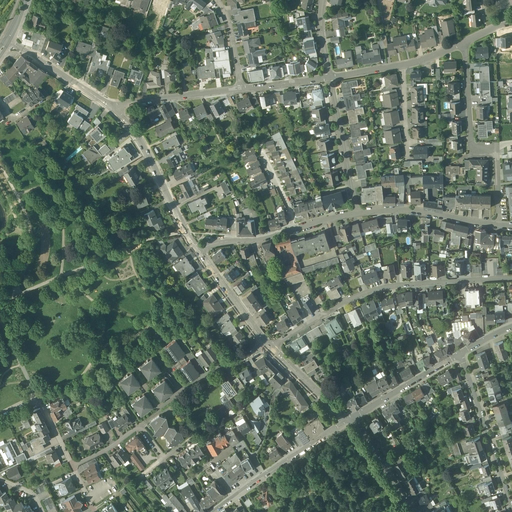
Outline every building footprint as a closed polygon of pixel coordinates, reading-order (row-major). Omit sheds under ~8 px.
[(133,0),(133,1),(132,6),(140,9),(140,11),(144,13),(144,12),(145,12),(146,9),(145,9),(148,0),(133,0)] [(206,3),(201,0),(189,0),(188,3),(185,7),(189,10),(194,4),(201,10),(206,4),(206,3)] [(303,0),(302,7),(311,9),(312,0),(303,0)] [(240,20),(240,23),(255,20),(253,8),(241,11),(239,11),(240,14),(235,15),(235,19),(237,19),(238,20),(240,20)] [(340,13),(333,14),(335,21),(333,21),(334,29),(336,29),(344,27),(343,23),(344,23),(344,20),(352,18),(351,13),(348,13),(347,11),(345,12),(345,11),(340,12),(340,13)] [(299,13),(297,12),(295,12),(296,17),(294,18),(295,21),(291,22),(292,28),(296,27),(296,25),(298,25),(297,17),(300,17),(299,13)] [(206,15),(204,16),(204,15),(199,16),(201,21),(201,22),(204,29),(217,24),(213,13),(206,15)] [(475,14),(471,14),(472,14),(472,21),(471,21),(472,26),(477,25),(477,26),(478,26),(478,25),(481,25),(480,13),(475,14)] [(41,16),(33,15),(31,24),(45,27),(46,22),(40,21),(41,16)] [(305,16),(302,16),(300,17),(297,17),(298,25),(303,23),(305,30),(311,29),(310,22),(309,15),(305,16)] [(240,23),(237,24),(239,35),(241,35),(248,34),(247,28),(256,26),(255,20),(240,23)] [(452,20),(442,22),(444,35),(454,33),(452,20)] [(109,29),(101,26),(98,35),(106,38),(109,29)] [(344,27),(336,29),(337,37),(338,36),(345,35),(344,27)] [(433,29),(426,30),(427,34),(420,36),(422,47),(436,45),(434,34),(434,29),(433,29)] [(214,32),(213,32),(211,33),(206,34),(208,39),(213,38),(215,44),(217,44),(217,45),(217,44),(218,48),(224,47),(223,38),(220,30),(219,31),(214,32)] [(51,34),(43,31),(42,34),(40,40),(37,50),(44,53),(46,49),(49,40),(51,34)] [(413,39),(407,40),(406,35),(400,36),(402,51),(408,50),(408,52),(416,50),(415,43),(414,39),(413,39)] [(400,36),(393,37),(394,43),(388,44),(387,44),(388,47),(389,55),(397,54),(397,52),(402,51),(400,36)] [(501,38),(501,47),(511,47),(510,36),(501,36),(501,38)] [(40,40),(32,37),(31,39),(29,45),(32,46),(32,48),(37,50),(40,40)] [(249,40),(243,41),(246,52),(248,52),(255,51),(254,44),(260,43),(259,38),(249,40)] [(49,40),(46,49),(52,51),(51,54),(50,54),(52,55),(55,51),(58,53),(60,49),(61,48),(59,47),(60,44),(49,40)] [(91,45),(77,40),(74,50),(88,55),(91,47),(91,45)] [(373,52),(366,53),(365,50),(361,51),(362,53),(362,54),(363,61),(364,63),(370,62),(373,62),(373,61),(375,61),(375,62),(381,61),(379,49),(378,44),(372,45),(373,52)] [(488,46),(475,47),(476,57),(488,57),(488,46)] [(255,51),(248,52),(250,64),(253,63),(259,62),(258,55),(267,54),(266,49),(255,51)] [(225,50),(218,51),(219,56),(213,57),(214,61),(228,59),(228,55),(229,54),(228,50),(225,50)] [(55,51),(52,55),(50,58),(55,62),(56,62),(61,55),(58,53),(55,51)] [(351,51),(344,52),(345,58),(336,59),(338,68),(354,65),(351,51)] [(211,58),(206,59),(207,67),(204,67),(204,66),(200,67),(201,77),(202,77),(211,76),(211,77),(215,76),(215,71),(214,61),(213,57),(213,53),(210,53),(211,58)] [(27,64),(29,61),(21,55),(13,64),(21,71),(27,64)] [(99,57),(97,56),(97,58),(94,57),(91,65),(89,72),(95,74),(97,67),(107,70),(109,66),(109,65),(107,65),(109,60),(99,57)] [(166,56),(163,64),(162,64),(161,67),(161,70),(164,70),(169,69),(168,65),(170,60),(167,59),(168,57),(166,56)] [(311,58),(309,58),(307,60),(316,66),(318,64),(317,64),(317,62),(318,61),(317,57),(313,57),(311,58)] [(228,59),(214,61),(215,71),(220,71),(219,68),(223,67),(224,74),(230,73),(231,73),(230,66),(229,66),(228,59)] [(316,66),(307,60),(306,62),(306,63),(306,64),(307,66),(308,71),(312,70),(312,69),(314,68),(315,68),(316,66)] [(29,61),(27,64),(34,70),(37,67),(29,61)] [(456,61),(444,62),(444,71),(451,70),(451,72),(456,71),(456,67),(457,67),(457,66),(456,66),(456,61)] [(21,71),(13,64),(5,73),(11,81),(13,80),(18,74),(21,71)] [(183,66),(183,71),(184,71),(185,80),(192,79),(191,75),(192,75),(191,65),(183,66)] [(276,66),(278,77),(282,76),(284,75),(284,72),(283,66),(280,67),(280,65),(276,66)] [(278,77),(276,66),(272,67),(273,68),(270,68),(271,74),(272,78),(274,77),(274,78),(278,77)] [(489,66),(480,67),(480,70),(480,82),(489,81),(489,66)] [(34,70),(28,77),(32,81),(37,87),(40,84),(49,74),(37,67),(34,70)] [(247,71),(248,77),(251,76),(252,81),(265,79),(264,74),(263,68),(256,69),(247,71)] [(124,73),(115,69),(110,84),(116,87),(116,86),(120,77),(123,78),(123,75),(124,73)] [(139,71),(132,69),(129,77),(136,79),(135,83),(139,85),(144,71),(139,70),(139,71)] [(169,69),(164,70),(166,82),(175,81),(174,69),(169,69)] [(159,73),(151,70),(149,76),(153,77),(154,82),(146,83),(147,88),(161,86),(159,73)] [(417,70),(416,70),(414,71),(413,72),(411,72),(411,84),(416,84),(416,80),(421,80),(421,71),(420,70),(417,70)] [(5,73),(4,73),(0,76),(0,77),(7,85),(11,81),(5,73)] [(28,77),(25,74),(21,78),(29,84),(32,81),(28,77)] [(396,74),(384,76),(386,87),(386,88),(392,87),(398,86),(396,74)] [(357,80),(343,83),(344,87),(342,87),(344,97),(345,97),(345,96),(352,95),(351,87),(358,86),(357,80)] [(489,81),(480,82),(476,82),(476,88),(480,88),(480,97),(486,97),(490,97),(490,96),(489,81)] [(451,82),(448,82),(448,83),(449,88),(449,93),(459,92),(459,87),(458,87),(458,82),(459,82),(451,82)] [(40,84),(37,87),(37,88),(44,96),(45,97),(48,94),(40,84)] [(37,88),(36,89),(36,88),(33,91),(34,91),(33,91),(39,99),(40,99),(44,96),(37,88)] [(320,89),(312,91),(313,93),(311,93),(312,98),(314,98),(314,100),(321,99),(322,99),(322,95),(323,94),(323,93),(322,93),(322,92),(321,92),(321,91),(320,89)] [(54,99),(61,103),(67,93),(63,90),(54,99)] [(16,91),(3,99),(6,104),(19,96),(16,91)] [(33,91),(32,91),(31,91),(29,93),(29,94),(35,101),(35,102),(39,99),(33,91)] [(296,92),(289,93),(289,92),(285,92),(285,93),(283,94),(283,95),(284,102),(284,103),(289,102),(290,104),(297,103),(296,102),(297,102),(297,101),(296,93),(296,92)] [(390,94),(383,95),(385,106),(399,104),(396,92),(390,94)] [(29,94),(28,93),(27,94),(24,96),(24,97),(28,102),(31,105),(35,101),(29,94)] [(72,96),(67,93),(61,103),(68,107),(72,96)] [(269,94),(260,96),(262,108),(271,106),(269,98),(269,94)] [(352,95),(345,96),(346,101),(344,101),(346,110),(349,110),(355,109),(353,101),(360,100),(359,94),(352,95),(353,95),(352,95)] [(249,98),(241,101),(241,100),(236,103),(241,112),(246,110),(245,108),(252,105),(249,98)] [(210,105),(217,118),(225,113),(219,101),(210,105)] [(451,102),(450,102),(450,109),(451,109),(451,113),(460,112),(460,102),(451,102)] [(88,112),(77,104),(75,107),(79,110),(77,114),(80,115),(82,112),(86,115),(88,112)] [(159,107),(155,110),(153,106),(147,109),(151,118),(157,115),(156,113),(161,111),(165,119),(170,117),(172,115),(173,115),(171,110),(168,112),(164,104),(159,107)] [(203,104),(201,105),(194,109),(198,118),(208,113),(203,104)] [(482,105),(477,106),(477,118),(488,117),(487,105),(482,105)] [(316,109),(313,109),(314,113),(312,113),(313,117),(315,117),(318,116),(319,119),(325,118),(327,117),(327,114),(328,114),(327,111),(326,111),(325,107),(323,107),(316,109)] [(355,109),(349,110),(350,114),(348,114),(350,124),(352,124),(351,123),(359,122),(357,114),(364,113),(363,107),(355,108),(355,109)] [(187,109),(183,111),(183,110),(178,112),(183,120),(188,118),(187,117),(190,115),(190,113),(187,109)] [(397,110),(385,113),(384,113),(385,118),(386,124),(393,123),(392,122),(399,121),(397,110)] [(77,114),(74,111),(67,121),(77,127),(80,122),(81,121),(83,118),(80,115),(77,114)] [(28,119),(27,118),(24,120),(23,120),(18,123),(20,126),(23,126),(22,130),(30,131),(30,129),(33,127),(28,119)] [(85,120),(83,122),(82,124),(80,128),(84,131),(89,125),(91,124),(85,120)] [(167,122),(155,128),(159,136),(166,133),(166,132),(174,128),(170,121),(167,122)] [(359,122),(351,123),(352,124),(352,128),(351,128),(352,138),(353,138),(353,137),(361,136),(360,128),(367,126),(366,121),(359,122)] [(461,121),(452,121),(453,133),(462,132),(461,121)] [(318,125),(315,126),(317,136),(323,135),(329,134),(331,133),(330,129),(329,127),(330,127),(329,123),(327,124),(318,125)] [(485,124),(478,125),(479,137),(487,137),(487,129),(492,128),(492,124),(485,124)] [(105,135),(98,126),(89,133),(97,142),(105,135)] [(419,127),(413,127),(414,136),(424,136),(424,127),(419,127)] [(392,130),(385,131),(387,143),(401,140),(398,128),(392,130)] [(176,135),(171,138),(168,139),(162,142),(165,148),(174,144),(175,146),(177,146),(180,144),(176,135)] [(361,136),(353,137),(354,141),(352,142),(354,152),(356,151),(363,150),(363,149),(361,142),(368,140),(367,135),(361,136)] [(287,148),(282,137),(277,138),(266,141),(267,148),(269,148),(270,153),(271,152),(276,151),(275,146),(280,145),(282,150),(287,148)] [(321,141),(319,142),(318,144),(319,146),(320,145),(321,149),(332,147),(332,145),(331,144),(330,144),(329,140),(321,141)] [(457,140),(452,140),(452,149),(462,148),(462,140),(457,140)] [(116,148),(112,143),(107,147),(109,149),(104,153),(105,154),(106,156),(111,152),(116,148)] [(105,144),(98,151),(101,155),(102,154),(103,155),(105,154),(104,153),(109,149),(107,147),(105,144)] [(98,151),(93,145),(82,153),(91,164),(101,155),(98,151)] [(120,167),(131,160),(129,157),(131,155),(129,151),(128,152),(123,146),(110,157),(107,159),(114,170),(120,167)] [(399,147),(391,148),(391,151),(390,152),(391,154),(392,154),(392,158),(400,157),(399,147)] [(253,148),(245,152),(246,155),(242,157),(245,163),(248,162),(257,158),(257,157),(255,153),(256,152),(254,148),(253,148)] [(292,158),(287,148),(282,150),(276,151),(271,152),(273,159),(274,158),(275,163),(276,163),(281,162),(280,157),(285,155),(287,160),(292,158)] [(363,150),(356,151),(354,152),(356,162),(365,160),(364,155),(371,154),(370,148),(363,149),(363,150)] [(327,154),(322,155),(323,161),(335,159),(334,153),(327,154)] [(179,162),(175,154),(174,155),(167,158),(171,167),(179,162)] [(297,169),(292,158),(287,160),(281,162),(276,163),(278,169),(279,169),(280,174),(281,173),(286,172),(285,167),(290,166),(292,171),(297,169)] [(258,161),(250,164),(251,167),(246,170),(249,176),(252,175),(261,170),(259,165),(260,164),(258,160),(258,161)] [(365,163),(357,165),(356,165),(358,176),(366,174),(365,169),(373,168),(372,162),(365,163)] [(511,162),(503,164),(505,179),(511,178),(511,162)] [(190,163),(173,171),(177,179),(190,173),(194,171),(193,170),(190,163)] [(487,165),(477,165),(477,166),(477,176),(480,176),(480,179),(487,180),(487,165)] [(121,169),(117,172),(119,175),(123,173),(123,172),(128,170),(126,166),(121,169)] [(459,167),(459,166),(446,166),(446,180),(453,180),(453,174),(459,174),(459,167)] [(138,175),(133,167),(128,170),(123,172),(123,173),(131,184),(132,184),(136,182),(136,183),(139,181),(138,181),(142,178),(140,174),(138,175)] [(302,179),(297,169),(292,171),(286,172),(281,173),(283,180),(284,180),(285,184),(286,184),(291,183),(290,178),(295,176),(297,181),(302,179)] [(262,173),(253,177),(255,180),(251,182),(254,188),(260,184),(267,182),(267,181),(263,172),(262,173)] [(422,174),(403,175),(404,184),(404,185),(413,184),(423,183),(422,176),(422,174)] [(403,175),(395,176),(396,185),(404,184),(403,175)] [(338,176),(327,179),(328,185),(333,184),(339,182),(338,176)] [(389,176),(381,177),(382,184),(382,186),(389,186),(389,176)] [(431,182),(430,176),(422,176),(423,183),(423,187),(428,187),(432,187),(432,182),(431,182)] [(443,176),(430,176),(431,182),(432,182),(432,187),(443,187),(443,176)] [(307,190),(302,179),(297,181),(291,183),(286,184),(288,190),(289,190),(290,195),(296,193),(295,189),(300,187),(302,192),(307,190)] [(191,187),(187,181),(180,185),(183,191),(191,187)] [(382,184),(375,185),(375,186),(367,187),(361,187),(362,194),(361,194),(362,202),(374,201),(374,200),(383,199),(383,197),(382,186),(382,184)] [(191,187),(183,191),(186,198),(194,194),(191,187)] [(417,192),(411,192),(410,188),(404,188),(404,197),(404,202),(411,201),(411,203),(416,203),(416,204),(418,204),(418,205),(421,205),(421,198),(420,191),(417,191),(417,192)] [(140,190),(129,195),(131,199),(134,198),(133,197),(135,196),(142,194),(140,190)] [(341,191),(321,197),(324,207),(329,206),(329,208),(333,207),(332,205),(336,204),(336,206),(340,205),(339,203),(344,202),(341,191)] [(144,193),(142,194),(135,196),(139,206),(148,203),(144,193)] [(481,195),(471,194),(471,207),(480,207),(481,195)] [(491,195),(481,195),(480,207),(490,208),(491,195)] [(455,197),(443,196),(443,199),(443,207),(447,207),(447,208),(452,208),(452,206),(455,206),(455,197)] [(466,198),(458,198),(457,196),(455,196),(455,197),(455,206),(455,209),(460,209),(460,208),(465,208),(468,205),(468,203),(467,202),(466,202),(466,198)] [(189,203),(193,211),(199,208),(201,212),(207,209),(204,203),(207,202),(205,197),(202,199),(201,197),(189,203)] [(321,197),(316,198),(316,199),(313,200),(317,213),(322,211),(322,212),(325,210),(324,207),(321,197)] [(395,197),(383,197),(383,199),(383,200),(383,205),(396,205),(395,200),(395,197)] [(438,198),(438,202),(429,201),(424,200),(424,208),(443,212),(443,208),(443,207),(443,199),(438,198)] [(307,202),(304,203),(304,201),(302,202),(301,200),(293,203),(296,214),(297,213),(298,218),(311,214),(307,202)] [(313,200),(307,202),(311,214),(317,213),(313,200)] [(252,206),(242,209),(244,214),(254,210),(252,206)] [(283,209),(281,210),(281,212),(277,213),(278,218),(280,225),(287,223),(286,219),(287,218),(286,217),(285,217),(283,209)] [(149,212),(144,214),(149,225),(154,223),(153,221),(157,219),(153,210),(149,212)] [(227,218),(217,217),(217,219),(216,228),(226,229),(227,224),(227,218)] [(157,219),(153,221),(154,223),(157,230),(164,227),(160,218),(157,219)] [(208,218),(207,218),(206,227),(216,228),(217,219),(208,218)] [(278,218),(268,220),(269,225),(272,224),(274,230),(281,228),(280,225),(278,218)] [(377,218),(369,221),(371,229),(376,228),(379,227),(377,218)] [(407,219),(398,219),(398,223),(398,225),(398,231),(407,231),(407,228),(407,221),(407,219)] [(249,228),(249,236),(256,236),(254,220),(248,221),(249,228)] [(241,221),(237,221),(237,230),(237,236),(243,236),(242,232),(245,232),(245,229),(245,228),(245,227),(242,227),(241,227),(241,225),(241,221)] [(369,221),(361,223),(364,231),(371,229),(369,221)] [(454,224),(446,222),(445,229),(452,231),(453,230),(454,224)] [(358,224),(350,226),(353,238),(354,238),(362,236),(361,232),(358,224)] [(350,226),(350,225),(346,226),(343,227),(341,228),(338,229),(340,235),(341,239),(345,238),(345,239),(348,238),(348,239),(353,238),(350,226)] [(426,225),(425,225),(426,230),(422,229),(422,234),(426,234),(428,234),(429,230),(430,230),(430,229),(430,225),(426,225)] [(468,227),(460,225),(459,226),(460,227),(460,228),(462,229),(461,232),(461,235),(466,236),(468,227)] [(488,234),(486,234),(486,230),(476,229),(475,244),(478,245),(481,246),(481,250),(485,250),(485,249),(490,249),(490,250),(494,250),(494,249),(497,250),(497,248),(500,248),(500,243),(500,236),(497,235),(497,234),(490,233),(490,235),(488,235),(488,234)] [(456,231),(453,230),(452,231),(451,242),(454,242),(454,244),(460,245),(461,235),(456,233),(456,231)] [(323,248),(323,250),(330,248),(324,231),(318,233),(318,235),(323,248)] [(309,253),(323,248),(318,235),(305,239),(308,249),(309,253)] [(304,236),(290,240),(295,254),(299,252),(304,250),(304,251),(308,249),(305,239),(304,236)] [(509,236),(500,236),(500,243),(500,244),(503,244),(504,242),(504,241),(509,241),(509,236)] [(289,238),(275,241),(276,246),(277,246),(283,245),(285,244),(286,245),(286,246),(287,247),(288,249),(293,264),(298,262),(295,254),(290,240),(289,238)] [(174,241),(166,247),(165,245),(161,248),(165,254),(169,251),(173,256),(173,257),(176,256),(181,252),(174,241)] [(271,242),(262,244),(265,255),(274,252),(271,242)] [(248,247),(241,249),(243,258),(250,256),(249,254),(248,247)] [(225,257),(220,250),(212,256),(217,262),(225,257)] [(347,251),(339,254),(342,262),(346,260),(350,258),(349,256),(347,251)] [(181,252),(176,256),(176,257),(174,258),(175,260),(183,254),(181,252)] [(185,256),(173,265),(177,270),(178,269),(184,277),(194,269),(185,256)] [(337,257),(300,269),(301,272),(303,274),(338,263),(338,264),(339,263),(337,257)] [(465,260),(456,261),(457,274),(459,273),(460,274),(462,274),(463,273),(466,273),(465,260)] [(293,264),(281,268),(283,274),(284,278),(301,272),(300,269),(298,262),(293,264)] [(423,265),(422,264),(421,265),(420,265),(420,264),(418,262),(416,262),(416,265),(417,274),(417,277),(420,277),(421,278),(422,277),(425,277),(425,273),(426,272),(425,271),(425,268),(426,267),(425,266),(425,265),(423,265)] [(410,264),(401,264),(402,276),(407,276),(408,277),(410,277),(411,276),(411,269),(410,264)] [(394,265),(389,266),(390,269),(382,270),(384,278),(387,277),(396,275),(394,265)] [(441,265),(433,265),(433,275),(442,275),(442,274),(441,266),(441,265)] [(375,266),(361,272),(366,284),(374,281),(374,282),(380,279),(377,271),(375,266)] [(237,276),(232,268),(230,270),(225,273),(230,281),(237,276)] [(301,272),(284,278),(286,281),(289,285),(305,279),(303,274),(301,272)] [(203,281),(198,275),(198,274),(192,278),(187,282),(188,283),(188,284),(189,284),(190,286),(192,286),(198,295),(208,288),(203,281)] [(277,276),(273,278),(276,284),(286,281),(284,278),(283,274),(277,276)] [(338,276),(327,282),(329,285),(328,285),(329,286),(329,285),(331,288),(327,291),(326,291),(332,301),(341,296),(336,288),(343,284),(338,276)] [(246,288),(241,280),(234,286),(239,293),(246,288)] [(472,289),(465,290),(466,299),(466,304),(471,304),(471,307),(473,306),(472,289)] [(262,306),(252,291),(243,298),(253,312),(262,306)] [(405,293),(397,295),(400,305),(401,306),(406,305),(405,293)] [(206,298),(204,300),(205,300),(202,302),(212,316),(223,308),(213,294),(206,298)] [(204,295),(196,300),(199,304),(202,302),(205,300),(204,300),(206,298),(204,295)] [(319,295),(314,298),(317,304),(322,301),(319,295)] [(391,296),(380,300),(381,304),(384,310),(395,306),(391,296)] [(303,301),(310,313),(316,310),(311,303),(312,302),(310,297),(303,301)] [(374,301),(372,300),(369,301),(370,303),(367,304),(365,304),(362,305),(368,318),(370,319),(372,318),(373,316),(377,314),(378,313),(376,308),(375,306),(376,306),(374,301)] [(297,310),(295,306),(287,311),(294,323),(302,318),(297,310)] [(356,309),(356,308),(348,311),(348,312),(352,320),(354,326),(362,322),(360,317),(356,309)] [(270,319),(265,311),(261,314),(258,316),(259,318),(258,319),(260,321),(263,325),(265,323),(266,324),(267,322),(270,319)] [(504,311),(495,312),(495,313),(495,321),(505,321),(504,311)] [(227,313),(216,320),(219,324),(223,322),(226,326),(221,329),(224,334),(229,330),(234,327),(228,318),(230,316),(227,313)] [(486,314),(486,323),(495,322),(495,321),(495,313),(486,314)] [(337,317),(331,320),(330,321),(330,320),(328,320),(327,322),(326,322),(324,323),(328,330),(329,330),(331,335),(337,331),(343,328),(337,317)] [(282,321),(276,324),(279,329),(279,330),(280,330),(281,332),(285,329),(286,330),(288,329),(287,327),(289,326),(287,322),(285,319),(282,321)] [(461,321),(451,323),(454,336),(454,338),(458,337),(461,336),(460,330),(463,329),(461,321)] [(324,323),(318,327),(322,333),(328,330),(324,323)] [(391,325),(386,326),(389,335),(394,333),(391,325)] [(318,327),(310,331),(314,338),(322,333),(318,327)] [(480,337),(475,328),(471,330),(476,339),(480,337)] [(461,336),(464,341),(466,340),(468,344),(476,339),(471,330),(469,331),(461,336)] [(247,343),(239,331),(238,332),(232,337),(237,344),(233,346),(236,351),(240,348),(247,343)] [(310,331),(291,343),(295,351),(300,348),(303,352),(310,348),(307,344),(315,339),(314,338),(310,331)] [(450,337),(446,337),(448,344),(455,342),(454,338),(454,336),(450,337)] [(458,337),(454,338),(455,342),(456,346),(460,345),(461,346),(465,344),(464,341),(461,336),(458,337)] [(166,347),(169,351),(178,344),(175,340),(166,347)] [(460,345),(456,346),(457,350),(468,344),(466,340),(464,341),(465,344),(461,346),(460,345)] [(508,357),(503,341),(494,344),(500,359),(508,357)] [(172,355),(181,349),(178,344),(169,351),(172,355)] [(448,345),(441,349),(446,356),(452,353),(450,350),(449,348),(448,345)] [(220,353),(215,346),(212,348),(217,356),(220,353)] [(211,347),(205,351),(212,361),(218,357),(217,356),(212,348),(211,347)] [(184,353),(181,349),(172,355),(175,360),(182,355),(184,353)] [(441,349),(434,353),(439,360),(446,356),(441,349)] [(212,361),(205,351),(199,355),(200,357),(205,364),(206,366),(212,361)] [(485,351),(476,354),(481,368),(487,366),(490,365),(485,351)] [(311,353),(301,359),(303,362),(305,361),(308,360),(312,357),(313,356),(311,353)] [(175,360),(172,362),(177,369),(180,367),(187,362),(182,355),(175,360)] [(427,356),(423,358),(423,359),(428,367),(435,363),(430,355),(427,356)] [(278,370),(264,356),(254,362),(255,363),(259,369),(262,374),(268,370),(273,375),(278,370)] [(205,364),(200,357),(197,359),(202,367),(205,364)] [(309,362),(307,363),(305,361),(303,362),(305,365),(304,365),(310,376),(314,374),(312,370),(319,366),(314,359),(313,359),(312,357),(308,360),(309,362)] [(395,357),(389,359),(391,367),(396,364),(397,363),(395,359),(395,357)] [(152,358),(148,360),(143,363),(140,366),(142,369),(141,369),(146,376),(147,375),(149,378),(152,376),(157,373),(157,372),(160,370),(157,365),(156,365),(155,363),(152,358)] [(428,367),(423,359),(417,362),(420,367),(421,369),(422,368),(424,367),(424,369),(428,367)] [(193,364),(190,360),(187,362),(180,367),(183,371),(193,364)] [(403,363),(397,366),(400,371),(406,368),(403,363)] [(193,364),(183,371),(186,375),(196,368),(193,364)] [(406,368),(400,371),(405,380),(414,375),(410,366),(408,367),(406,368)] [(248,367),(239,373),(246,383),(245,382),(253,377),(254,377),(251,373),(248,367)] [(196,368),(186,375),(190,380),(199,373),(196,368)] [(458,369),(453,371),(452,369),(449,371),(453,378),(456,378),(458,382),(462,381),(458,369)] [(273,375),(269,379),(272,383),(271,383),(276,388),(277,389),(280,382),(281,383),(285,377),(278,370),(273,375)] [(449,371),(449,370),(443,373),(448,381),(453,378),(449,371)] [(135,377),(131,372),(128,375),(127,374),(123,378),(120,380),(122,383),(121,384),(126,390),(127,389),(129,392),(132,390),(132,391),(137,387),(136,387),(140,384),(136,379),(135,378),(135,377)] [(448,381),(443,373),(440,375),(439,375),(437,376),(442,385),(448,381)] [(262,374),(258,376),(265,386),(269,384),(264,377),(262,374)] [(374,375),(369,378),(370,380),(366,383),(372,393),(373,395),(382,390),(377,381),(374,375)] [(395,375),(388,380),(391,386),(392,387),(399,383),(395,375)] [(386,376),(377,381),(382,390),(382,391),(391,386),(388,380),(386,377),(386,376)] [(495,376),(484,379),(486,386),(498,382),(499,382),(498,379),(496,379),(495,376)] [(238,377),(230,382),(234,386),(237,384),(241,381),(238,377)] [(164,379),(160,382),(156,385),(153,387),(155,390),(154,391),(158,397),(160,397),(162,400),(165,397),(165,398),(169,395),(169,394),(173,392),(169,386),(168,385),(164,379)] [(230,382),(228,379),(226,381),(226,380),(221,383),(224,387),(222,388),(227,394),(231,400),(229,398),(242,389),(240,386),(239,387),(237,384),(234,386),(230,382)] [(297,391),(290,381),(284,385),(283,385),(281,390),(284,394),(287,391),(290,395),(297,391)] [(281,383),(280,382),(277,389),(276,388),(271,396),(273,399),(272,403),(273,403),(281,390),(284,384),(281,383)] [(498,382),(486,386),(488,393),(501,389),(500,385),(499,386),(498,382)] [(461,388),(457,389),(456,385),(452,387),(454,393),(453,393),(454,396),(463,393),(461,388)] [(420,387),(412,392),(416,398),(416,399),(420,396),(424,394),(423,392),(421,389),(420,387)] [(501,389),(488,393),(491,400),(496,398),(502,396),(501,393),(502,393),(501,389)] [(303,397),(298,390),(297,391),(290,395),(290,396),(300,411),(307,406),(308,405),(302,397),(303,397)] [(412,392),(404,396),(408,403),(416,398),(412,392)] [(463,393),(454,396),(455,400),(456,400),(457,402),(462,400),(464,404),(469,402),(466,395),(464,396),(463,393)] [(144,394),(140,397),(140,396),(135,399),(136,400),(133,402),(135,405),(134,406),(138,412),(139,411),(141,414),(144,412),(145,412),(149,409),(153,406),(149,401),(147,399),(148,399),(144,394)] [(231,400),(227,394),(225,395),(224,395),(221,397),(221,400),(222,402),(224,403),(226,402),(227,403),(231,400)] [(359,396),(358,395),(357,395),(355,396),(361,405),(368,401),(365,397),(364,395),(364,394),(359,396)] [(355,395),(346,400),(350,406),(352,405),(353,408),(354,409),(361,405),(355,396),(355,395)] [(259,396),(251,403),(255,408),(259,412),(259,413),(264,413),(264,407),(263,405),(265,404),(262,399),(259,396)] [(62,397),(49,403),(52,409),(51,409),(53,412),(57,410),(59,409),(62,407),(65,406),(66,405),(64,401),(65,400),(64,398),(62,397)] [(227,403),(216,410),(221,417),(229,411),(231,410),(235,407),(231,400),(227,403)] [(395,401),(389,405),(398,421),(401,419),(396,412),(398,411),(399,412),(401,411),(399,408),(400,407),(400,406),(398,403),(397,404),(395,401)] [(495,405),(493,406),(495,412),(507,408),(506,405),(505,405),(504,402),(498,404),(495,405)] [(389,405),(382,409),(384,411),(382,412),(385,416),(386,415),(388,418),(390,417),(389,416),(391,415),(395,422),(395,423),(398,421),(389,405)] [(39,408),(25,415),(27,418),(34,414),(36,418),(34,418),(35,420),(37,420),(44,416),(39,408)] [(465,409),(460,411),(463,420),(470,418),(468,410),(469,410),(468,408),(465,409)] [(507,408),(495,412),(497,419),(509,415),(508,412),(507,408)] [(53,412),(50,413),(54,420),(61,416),(57,410),(53,412)] [(128,417),(125,414),(119,418),(126,426),(131,423),(128,417)] [(160,434),(161,433),(168,428),(166,426),(165,417),(160,417),(159,415),(150,422),(154,427),(154,432),(158,432),(160,434)] [(391,415),(389,416),(390,417),(388,418),(387,419),(389,421),(391,420),(393,424),(395,422),(391,415)] [(509,415),(497,419),(499,425),(511,421),(510,418),(509,415)] [(243,416),(236,421),(238,425),(238,424),(238,425),(246,420),(245,420),(246,420),(243,416)] [(377,418),(376,417),(373,419),(373,420),(370,422),(375,430),(377,429),(378,432),(382,429),(381,426),(382,425),(378,417),(377,418)] [(111,418),(108,421),(112,429),(116,425),(114,422),(114,421),(111,418)] [(114,421),(114,422),(116,425),(120,431),(126,426),(119,418),(114,421)] [(38,422),(34,424),(37,429),(46,425),(43,419),(38,422)] [(73,421),(72,419),(65,422),(67,426),(66,427),(70,433),(79,429),(83,427),(80,421),(76,422),(75,420),(73,421)] [(318,419),(303,429),(310,439),(325,429),(318,419)] [(246,420),(238,425),(238,424),(238,425),(241,429),(243,433),(244,433),(243,433),(251,429),(250,427),(246,420),(245,420),(246,420)] [(260,422),(254,421),(251,423),(255,430),(256,430),(259,428),(260,422)] [(398,421),(395,423),(395,422),(393,424),(396,429),(401,426),(398,421)] [(511,422),(511,421),(499,425),(502,433),(507,431),(511,429),(511,422)] [(104,422),(98,425),(102,433),(109,430),(104,422)] [(470,424),(463,426),(466,435),(475,432),(472,423),(470,424)] [(37,429),(35,430),(38,436),(47,432),(49,431),(46,425),(37,429)] [(300,434),(295,437),(300,445),(310,439),(303,429),(301,426),(296,429),(300,434)] [(177,431),(174,427),(168,428),(161,433),(166,439),(166,442),(168,442),(171,446),(182,438),(180,435),(180,431),(177,431)] [(233,428),(225,433),(227,437),(235,432),(233,428)] [(38,436),(31,441),(33,446),(41,442),(50,437),(47,432),(38,436)] [(235,432),(227,437),(230,441),(232,445),(240,440),(235,432)] [(221,433),(215,436),(216,438),(206,444),(212,454),(221,449),(220,447),(230,441),(227,437),(225,433),(222,434),(221,433)] [(289,440),(282,433),(276,439),(282,444),(286,449),(291,444),(289,440)] [(89,438),(90,439),(89,441),(87,442),(87,443),(90,449),(94,447),(102,444),(101,443),(103,442),(98,434),(97,434),(89,438)] [(135,436),(130,439),(136,447),(140,452),(142,450),(144,452),(147,449),(143,444),(144,444),(138,436),(135,436)] [(511,452),(511,438),(511,436),(509,436),(504,438),(502,439),(507,454),(508,454),(511,452)] [(468,448),(481,443),(480,437),(466,441),(468,448)] [(136,447),(130,439),(127,441),(128,442),(125,445),(129,450),(132,448),(134,447),(136,447)] [(199,443),(196,439),(186,446),(188,448),(177,456),(180,460),(182,463),(185,466),(187,465),(187,466),(190,463),(191,462),(190,461),(191,459),(192,457),(195,461),(196,461),(193,457),(195,456),(196,456),(197,457),(199,456),(202,454),(204,453),(201,449),(198,443),(199,443)] [(10,441),(6,443),(0,445),(0,462),(1,464),(7,461),(8,463),(12,461),(11,459),(15,458),(15,457),(17,456),(10,441)] [(207,451),(201,441),(199,443),(198,443),(201,449),(204,453),(202,454),(207,451)] [(44,448),(41,442),(33,446),(32,447),(35,452),(44,448)] [(461,456),(457,442),(451,444),(456,458),(461,456)] [(481,443),(468,448),(470,454),(484,449),(481,443)] [(276,446),(271,449),(272,451),(269,453),(274,460),(282,455),(279,451),(276,446)] [(47,453),(46,453),(46,454),(50,461),(53,460),(58,457),(54,449),(53,450),(47,453)] [(124,454),(120,449),(117,451),(115,453),(121,461),(122,462),(127,459),(127,458),(124,454)] [(470,454),(466,455),(468,461),(469,460),(470,463),(486,458),(484,449),(470,454)] [(115,453),(115,452),(113,454),(112,453),(109,456),(113,461),(117,465),(121,461),(115,453)] [(17,456),(15,457),(18,464),(27,459),(24,453),(17,456)] [(144,467),(134,453),(130,456),(130,457),(140,471),(144,467)] [(236,453),(230,457),(229,458),(235,467),(241,462),(241,461),(236,453)] [(249,456),(241,461),(241,462),(247,471),(248,472),(255,468),(249,456)] [(235,467),(229,458),(227,459),(227,460),(225,461),(222,463),(224,467),(224,466),(228,471),(235,467)] [(390,458),(385,461),(388,466),(394,463),(390,458)] [(470,463),(468,464),(469,466),(487,460),(486,458),(470,463)] [(487,460),(469,466),(470,470),(479,467),(482,466),(488,464),(487,460)] [(403,462),(402,461),(397,464),(395,466),(401,476),(408,471),(406,468),(407,468),(403,462)] [(235,467),(228,471),(223,475),(226,479),(230,484),(231,485),(238,480),(238,479),(241,476),(247,471),(241,462),(235,467)] [(488,464),(482,466),(483,471),(484,474),(491,472),(488,464)] [(90,468),(84,470),(85,472),(85,473),(86,475),(87,475),(87,476),(96,472),(97,471),(94,466),(94,465),(90,468)] [(164,470),(160,473),(158,474),(155,476),(154,477),(153,478),(160,487),(172,478),(167,467),(165,469),(165,468),(163,469),(164,470)] [(209,467),(204,471),(208,476),(213,472),(210,468),(209,467)] [(17,468),(11,471),(11,470),(7,472),(9,475),(13,477),(15,477),(15,479),(21,476),(17,468)] [(96,472),(87,476),(86,476),(86,477),(87,480),(88,480),(89,482),(99,477),(96,472)] [(413,476),(405,481),(409,487),(417,483),(413,476)] [(61,477),(52,481),(54,485),(58,483),(63,480),(61,477)] [(63,480),(58,483),(59,486),(60,490),(61,490),(63,494),(68,491),(69,492),(70,491),(70,490),(75,488),(72,482),(70,477),(63,480)] [(147,480),(145,482),(150,489),(153,487),(147,480)] [(221,489),(214,481),(210,483),(212,485),(206,490),(215,501),(218,498),(219,498),(221,496),(224,496),(224,494),(224,493),(224,494),(221,489)] [(487,483),(484,484),(486,489),(487,493),(495,490),(492,481),(487,483)] [(417,483),(409,487),(412,494),(420,490),(417,483)] [(190,501),(188,497),(194,494),(189,485),(188,484),(179,490),(186,504),(193,511),(195,509),(194,507),(193,505),(190,501)] [(267,491),(258,498),(263,505),(269,502),(271,504),(274,502),(267,491)] [(5,492),(0,494),(0,500),(2,504),(3,503),(6,509),(8,508),(16,503),(13,498),(12,498),(11,497),(9,498),(5,492)] [(169,498),(165,494),(163,496),(163,498),(165,500),(167,500),(168,502),(164,505),(168,511),(175,511),(178,510),(169,498)] [(183,507),(173,494),(169,498),(178,510),(183,507)] [(215,501),(209,494),(204,498),(210,505),(215,501)] [(427,494),(418,498),(422,505),(423,505),(430,501),(429,497),(427,494)] [(66,500),(61,502),(65,511),(80,511),(82,511),(74,495),(66,500)] [(493,499),(489,501),(491,505),(493,505),(494,508),(502,506),(499,497),(493,499)] [(210,505),(204,498),(199,501),(201,506),(204,509),(210,505)] [(250,499),(245,502),(248,507),(253,504),(250,499)] [(16,503),(8,508),(9,510),(11,510),(13,510),(14,510),(15,511),(17,511),(18,511),(31,511),(32,511),(29,505),(27,506),(26,505),(24,506),(21,501),(16,503)] [(199,501),(193,505),(194,507),(195,509),(198,511),(206,511),(204,509),(201,506),(199,501)] [(430,501),(423,505),(426,510),(434,507),(430,501)] [(117,511),(112,503),(107,506),(105,507),(106,508),(101,511),(102,511),(117,511)]
